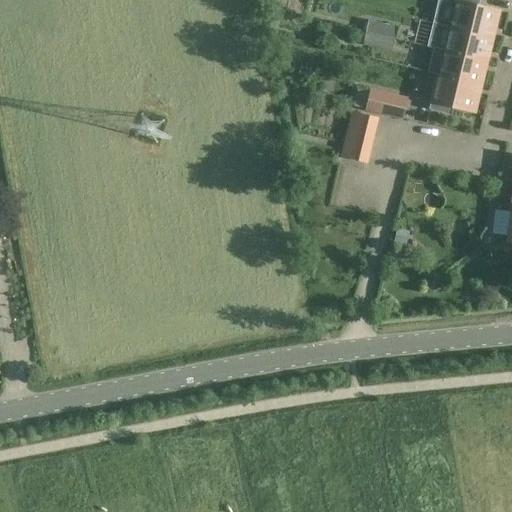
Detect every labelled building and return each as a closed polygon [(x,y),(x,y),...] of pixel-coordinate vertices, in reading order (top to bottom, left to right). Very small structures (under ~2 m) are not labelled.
[(455,0),(450,24),(486,34),(492,9),(478,6),(479,0),(455,0)] [(387,24),(369,20),(366,32),(385,36),(387,24)] [(486,34),(450,24),(443,51),(480,59),(486,34)] [(480,59),(443,51),(434,48),(428,72),(474,83),(480,59)] [(474,83),(428,72),(428,73),(438,75),(430,109),(447,113),(449,105),(468,109),(474,83)] [(367,109),(390,115),(395,96),(371,90),(367,109)] [(348,126),(375,133),(378,118),(352,112),(348,126)] [(348,126),(345,141),(371,148),(375,133),(348,126)] [(367,163),(371,148),(345,141),(341,156),(367,163)] [(443,216),(473,216),(474,172),(444,172),(443,216)] [(360,243),(359,221),(313,223),(314,245),(360,243)] [(410,232),(397,229),(394,243),(407,246),(410,232)]
